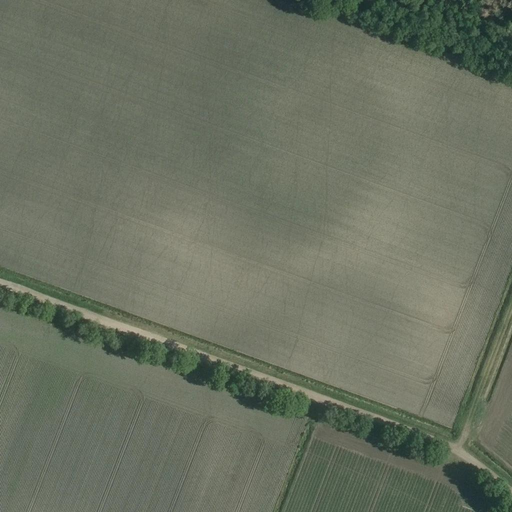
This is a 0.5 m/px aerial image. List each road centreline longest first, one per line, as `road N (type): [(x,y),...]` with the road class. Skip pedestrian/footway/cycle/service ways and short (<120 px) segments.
road 1 (track): [(511,496),(451,447),(0,279)]
road 2 (track): [(511,308),(457,452)]
road 3 (track): [(382,0),(511,44)]
